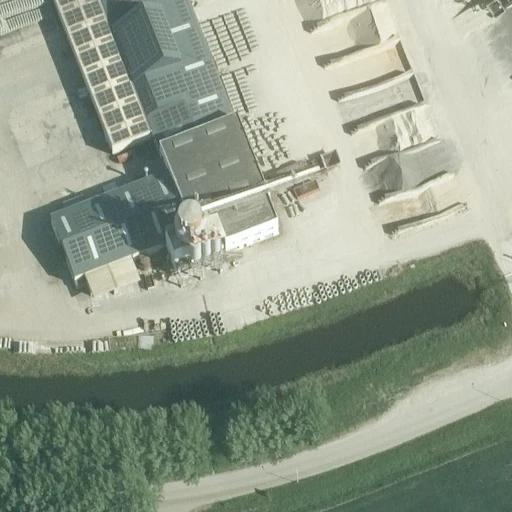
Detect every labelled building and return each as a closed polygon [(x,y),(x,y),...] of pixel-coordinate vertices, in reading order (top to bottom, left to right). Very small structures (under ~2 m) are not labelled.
[(270,211),(238,128),(235,129),(184,0),(51,0),(112,157),(152,141),(168,180),(50,225),(76,291),(94,284),(92,279),(165,251),(174,274),(225,254),(225,256),(278,235),(269,212),(270,211)] [(511,0),(504,0),(497,4),(511,31),(511,40),(508,43),(511,50),(511,81),(506,84),(511,94),(511,0)] [(0,127),(4,145),(84,124),(75,90),(50,96),(52,102),(30,108),(27,95),(23,96),(20,86),(1,91),(0,88),(0,127)] [(366,198),(459,162),(447,132),(354,168),(366,198)] [(139,265),(139,267),(139,269),(140,270),(142,271),(144,272),(145,272),(147,271),(148,270),(149,268),(149,266),(149,264),(148,263),(146,262),(144,261),(142,262),(140,263),(139,265)]
